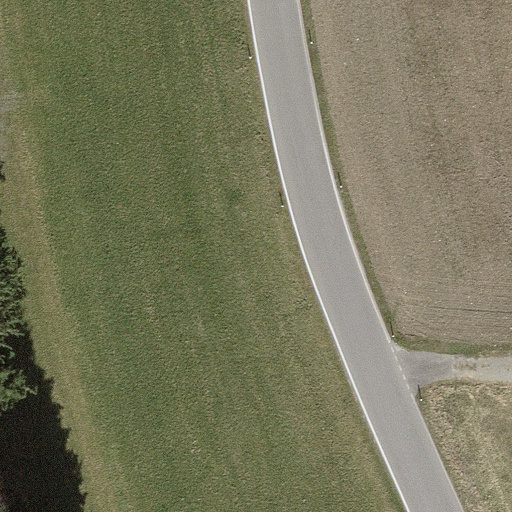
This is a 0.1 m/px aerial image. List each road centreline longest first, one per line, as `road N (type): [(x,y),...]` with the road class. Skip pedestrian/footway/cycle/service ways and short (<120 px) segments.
road 1 (tertiary): [(274,0),(317,212),(436,511)]
road 2 (track): [(375,373),(407,366),(511,370)]
